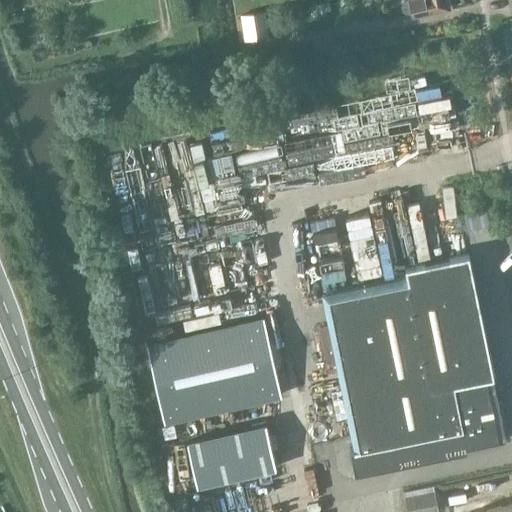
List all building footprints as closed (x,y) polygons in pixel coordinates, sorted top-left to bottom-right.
[(412,15),(427,12),(428,16),(437,14),(436,10),(449,8),(447,0),(404,0),(403,0),(400,5),(401,11),(406,14),(411,13),(412,15)] [(239,16),(244,38),(265,34),(260,11),(239,16)] [(322,86),(323,96),(334,94),(332,84),(322,86)] [(321,293),(353,450),(349,451),(354,473),(467,450),(466,446),(505,438),(492,377),(493,377),(468,254),(404,267),(406,275),(321,293)] [(264,318),(146,343),(163,421),(281,396),(264,318)] [(266,423),(186,442),(196,485),(275,467),(266,423)] [(437,511),(435,500),(405,507),(405,511),(437,511)]
